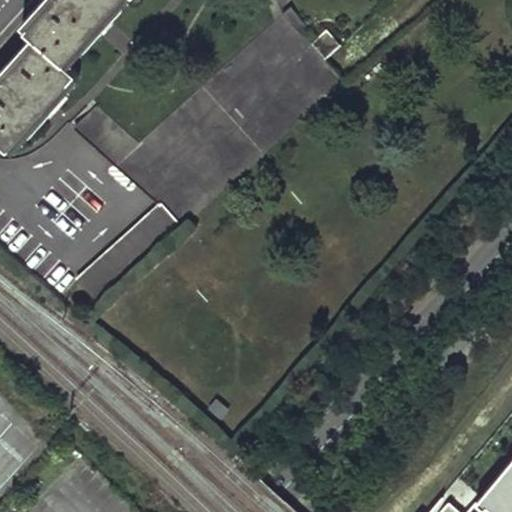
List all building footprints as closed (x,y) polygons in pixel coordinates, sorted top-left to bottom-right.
[(0,76),(0,134),(9,143),(75,67),(63,56),(114,0),(49,0),(27,26),(38,35),(0,76)] [(346,79),(325,59),(311,44),(317,39),(292,5),(141,139),(97,102),(72,126),(158,202),(78,276),(102,297),(346,79)] [(15,19),(0,34),(0,52),(24,27),(15,19)] [(311,44),(325,59),(341,45),(327,30),(317,39),(311,44)] [(487,502),(511,471),(511,458),(480,496),(487,502)] [(511,511),(511,471),(487,502),(480,496),(465,511),(463,511),(450,500),(438,511),(511,511)] [(427,511),(438,511),(450,500),(443,494),(427,511)]
